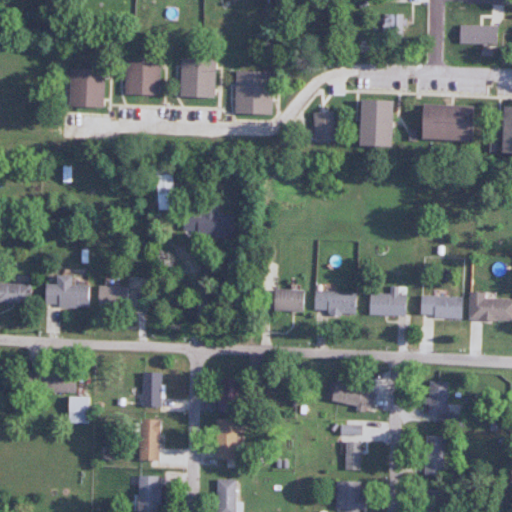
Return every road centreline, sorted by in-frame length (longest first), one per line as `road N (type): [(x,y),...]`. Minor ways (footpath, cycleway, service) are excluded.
road 1 (residential): [(511,359),(0,339)]
road 2 (residential): [(189,348),(191,511)]
road 3 (residential): [(396,356),(397,511)]
